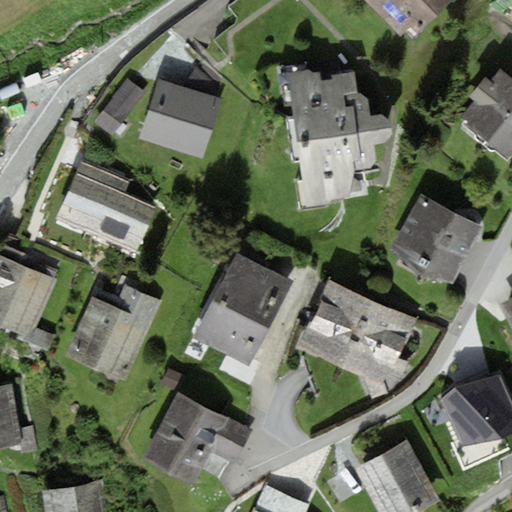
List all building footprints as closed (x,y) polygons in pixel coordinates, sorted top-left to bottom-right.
[(367,0),(408,44),(455,0),(367,0)] [(488,75),(473,93),(480,99),(466,114),(511,156),(511,72),(508,69),(495,82),(488,75)] [(147,92),(126,76),(93,120),(114,135),(147,92)] [(142,139),(205,159),(224,100),(162,79),(142,139)] [(375,85),(292,92),(306,180),(300,180),(302,204),(353,199),(357,168),(372,166),(379,158),(377,142),(388,141),(375,85)] [(120,183),(80,166),(56,221),(142,258),(159,218),(113,199),(120,183)] [(399,253),(455,282),(484,226),(428,197),(399,253)] [(239,252),(195,336),(251,364),(295,281),(239,252)] [(61,283),(11,261),(0,285),(0,323),(35,339),(61,283)] [(419,319),(331,277),(301,341),(389,382),(419,319)] [(72,352),(123,381),(155,325),(104,296),(72,352)] [(0,458),(39,454),(36,430),(19,432),(13,384),(0,385),(0,458)] [(195,480),(201,470),(222,482),(243,446),(219,433),(228,415),(181,391),(148,456),(195,480)] [(408,437),(359,465),(384,511),(414,511),(442,497),(408,437)] [(108,511),(104,481),(46,489),(49,511),(108,511)] [(302,511),(305,506),(267,489),(257,511),(302,511)] [(11,511),(9,497),(0,497),(0,511),(11,511)]
